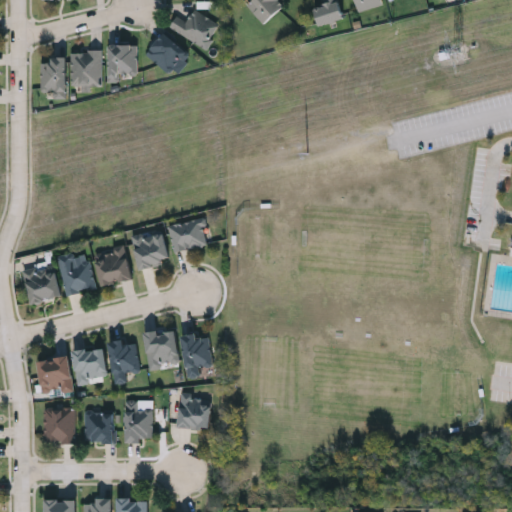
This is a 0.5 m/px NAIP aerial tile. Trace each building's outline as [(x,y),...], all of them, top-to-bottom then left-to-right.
[(248,2),(250,0),(278,0),(284,6),(264,22),(248,2)] [(322,25),(315,3),(324,0),(340,0),(346,17),(322,25)] [(357,0),(383,0),(384,3),(361,11),(357,0)] [(179,14),(188,19),(195,8),(220,23),(206,46),(172,26),(179,14)] [(148,52),(167,31),(191,53),(171,74),(148,52)] [(139,43),(139,71),(122,71),(122,80),(110,80),(110,43),(139,43)] [(104,49),(104,85),(74,85),(74,49),(104,49)] [(69,97),(52,97),(52,91),(44,91),(44,56),(69,56),(69,97)] [(209,244),(174,250),(170,223),(205,218),(209,244)] [(171,260),(141,267),(134,238),(165,231),(171,260)] [(96,253),(126,246),(134,277),(104,285),(96,253)] [(68,294),(60,257),(89,250),(97,288),(68,294)] [(33,304),(24,269),(55,261),(64,296),(33,304)] [(146,332),(177,328),(181,364),(150,367),(146,332)] [(201,377),(189,378),(184,335),(198,333),(198,338),(211,336),(214,365),(200,367),(201,377)] [(127,373),(128,379),(117,381),(110,343),(136,338),(142,370),(127,373)] [(79,383),(75,350),(105,346),(110,380),(79,383)] [(40,359),(70,356),(75,393),(45,397),(40,359)] [(212,396),(212,427),(181,427),(181,396),(212,396)] [(75,442),(47,442),(47,407),(75,407),(75,442)] [(128,440),(128,409),(154,409),(154,440),(128,440)] [(86,410),(116,410),(116,442),(86,442),(86,410)] [(113,511),(86,511),(86,503),(97,503),(97,497),(113,497),(113,511)] [(119,511),(119,497),(150,497),(150,511),(119,511)] [(47,511),(47,498),(78,498),(78,511),(47,511)]
